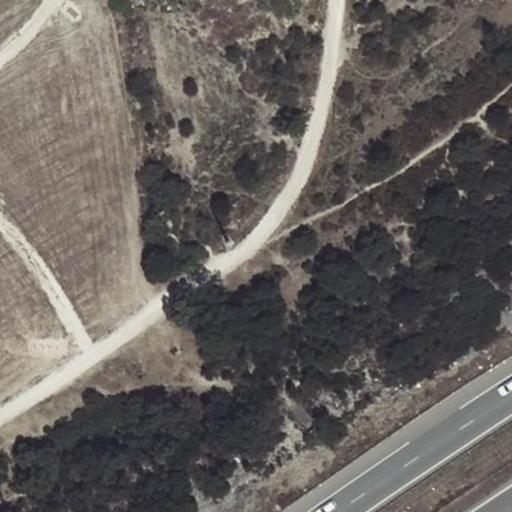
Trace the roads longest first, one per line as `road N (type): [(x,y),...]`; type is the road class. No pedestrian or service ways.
road 1 (track): [(0,413),(255,243),(308,155),(337,0)]
road 2 (motorway): [(511,397),(339,511)]
road 3 (track): [(0,219),(27,241),(94,353)]
